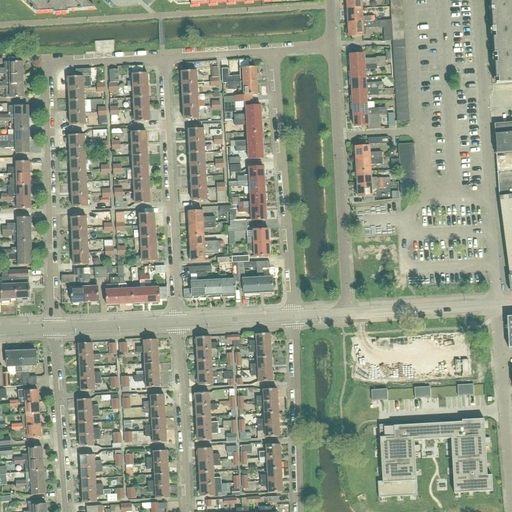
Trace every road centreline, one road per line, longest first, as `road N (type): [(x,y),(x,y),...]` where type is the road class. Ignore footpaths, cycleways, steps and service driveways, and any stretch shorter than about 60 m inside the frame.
road 1 (residential): [(53,328),(44,63),(162,58)]
road 2 (residential): [(292,316),(273,50)]
road 3 (residential): [(177,323),(162,58)]
road 4 (residential): [(489,196),(476,0)]
road 5 (residential): [(299,511),(292,316)]
road 6 (residential): [(511,492),(496,304)]
road 7 (residential): [(177,323),(186,511)]
road 8 (residential): [(67,511),(53,328)]
road 9 (residential): [(347,313),(337,136)]
road 10 (residential): [(494,266),(404,270),(403,221),(427,192)]
road 11 (residential): [(347,313),(496,304)]
road 12 (residential): [(415,131),(410,0)]
road 13 (residential): [(53,328),(177,323)]
